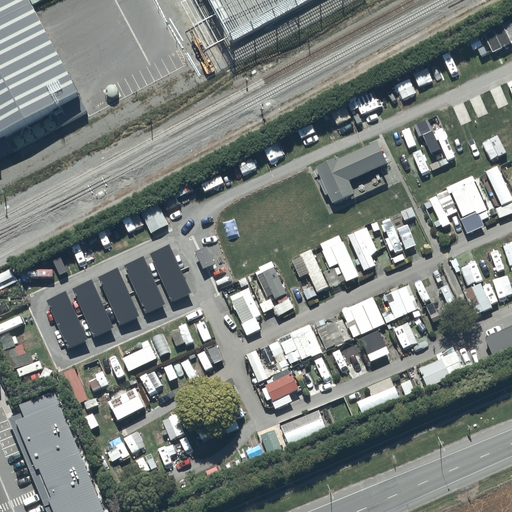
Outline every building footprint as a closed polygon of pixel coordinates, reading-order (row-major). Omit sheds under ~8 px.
[(24,0),(0,0),(0,149),(82,104),(24,0)] [(212,0),(230,33),(292,0),(212,0)] [(380,162),(371,142),(311,170),(326,202),(347,192),(341,180),(380,162)] [(511,198),(498,170),(486,175),(501,209),(496,212),(500,221),(511,215),(511,198)] [(430,204),(424,207),(427,212),(433,209),(439,224),(434,226),(436,231),(442,228),(443,230),(451,227),(447,217),(459,212),(463,222),(460,223),(467,238),(484,230),(481,224),(490,220),(475,186),(476,185),(473,179),(447,191),(448,194),(430,202),(430,204)] [(401,216),(405,225),(417,219),(412,209),(402,214),(402,215),(401,216)] [(152,236),(169,228),(160,210),(143,218),(152,236)] [(360,281),(344,245),(323,255),(331,272),(334,270),(338,278),(342,277),(347,287),(360,281)] [(497,276),(488,249),(479,252),(482,259),(478,260),(484,274),(487,273),(489,279),(497,276)] [(171,250),(151,259),(172,306),(192,298),(171,250)] [(209,251),(197,256),(204,274),(217,269),(209,251)] [(330,291),(312,253),(301,258),(302,261),(293,265),(301,282),(309,278),(318,297),(330,291)] [(146,261),(125,270),(147,318),(167,309),(146,261)] [(264,276),(263,277),(276,304),(278,303),(280,307),(274,310),(278,320),(295,312),(290,301),(289,302),(287,298),(288,298),(275,272),(274,272),(273,270),(263,275),(264,276)] [(119,273),(100,282),(121,329),(141,320),(119,273)] [(438,305),(428,277),(420,280),(427,300),(420,303),(422,309),(425,308),(432,327),(441,324),(434,306),(438,305)] [(93,285),(73,294),(95,341),(115,332),(93,285)] [(472,290),(464,294),(475,319),(492,311),(490,307),(498,303),(491,288),(484,292),(481,287),(473,291),(472,290)] [(416,313),(406,289),(396,293),(395,291),(391,293),(392,296),(385,299),(393,316),(388,318),(390,324),(408,317),(408,316),(416,313)] [(250,292),(231,301),(235,308),(234,308),(237,314),(238,313),(244,326),(242,327),(247,339),(262,332),(256,321),(262,318),(250,292)] [(68,296),(48,305),(69,353),(89,344),(68,296)] [(386,328),(373,300),(351,310),(350,308),(342,312),(349,327),(356,324),(357,327),(349,331),(355,343),(386,328)] [(0,317),(0,340),(23,330),(20,323),(17,324),(12,312),(0,317)] [(403,350),(418,344),(408,318),(393,324),(403,350)] [(352,344),(343,321),(336,324),(336,325),(327,328),(325,322),(316,326),(326,351),(335,348),(336,350),(352,344)] [(511,340),(511,321),(478,337),(485,353),(511,340)] [(323,356),(311,328),(292,337),(294,341),(282,346),(291,366),(301,361),(302,364),(312,360),(313,361),(323,356)] [(20,348),(17,337),(1,343),(4,353),(20,348)] [(357,348),(338,355),(347,377),(352,375),(351,373),(365,367),(357,348)] [(442,363),(419,372),(428,392),(465,376),(453,349),(438,355),(442,363)] [(34,366),(31,356),(6,363),(9,374),(34,366)] [(276,385),(267,389),(274,405),(272,406),(276,414),(294,406),(292,403),(303,399),(294,376),(291,377),(290,373),(274,380),(276,385)] [(363,419),(401,402),(391,380),(368,390),(372,400),(366,403),(365,401),(357,404),(363,419)] [(410,383),(401,388),(406,400),(415,396),(410,383)] [(7,421),(45,511),(104,511),(57,400),(7,421)] [(116,427),(106,401),(97,404),(103,422),(95,425),(98,434),(116,427)] [(120,424),(137,417),(131,401),(113,408),(120,424)] [(328,434),(320,415),(282,430),(290,450),(328,434)] [(178,416),(163,421),(171,443),(186,438),(178,416)] [(284,456),(276,433),(275,434),(274,431),(261,436),(270,461),(284,456)] [(182,443),(176,446),(185,468),(199,462),(189,438),(182,442),(182,443)] [(163,450),(156,453),(166,475),(182,468),(174,451),(173,451),(170,444),(162,447),(163,450)] [(154,478),(148,464),(141,468),(146,481),(154,478)]
